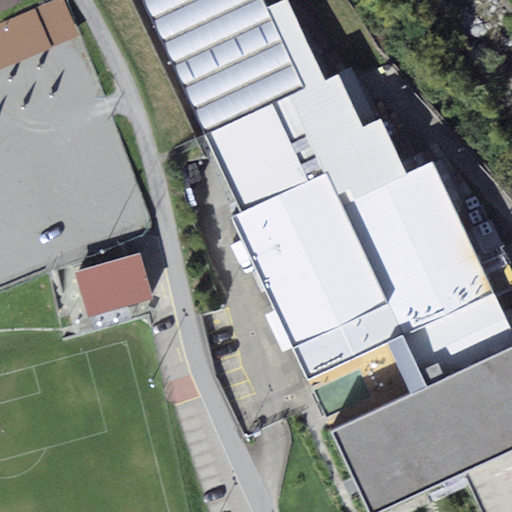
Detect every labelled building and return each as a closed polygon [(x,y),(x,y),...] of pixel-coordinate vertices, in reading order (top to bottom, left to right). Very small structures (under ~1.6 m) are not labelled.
[(57,0),(0,24),(0,70),(79,37),(64,0),(57,0)] [(0,0),(0,13),(23,3),(22,0),(0,0)] [(232,222),(315,393),(394,357),(388,344),(495,295),(434,162),(409,174),(383,117),(362,127),(339,76),(326,82),(288,0),(285,0),(270,8),(265,0),(141,0),(242,216),(232,222)] [(141,255),(76,272),(89,318),(153,300),(141,255)] [(511,349),(333,434),(371,511),(385,511),(464,475),(511,452),(511,349)] [(511,511),(511,452),(464,475),(481,511),(511,511)]
